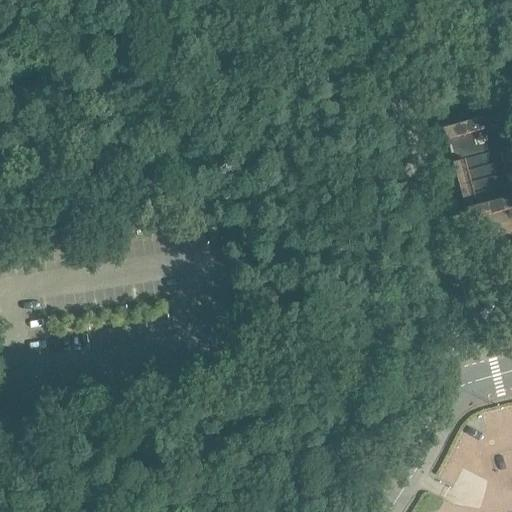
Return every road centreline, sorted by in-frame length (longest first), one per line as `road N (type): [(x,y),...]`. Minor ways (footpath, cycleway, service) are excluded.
road 1 (unclassified): [(466,383),(427,217),(360,0)]
road 2 (unclassified): [(466,383),(394,511)]
